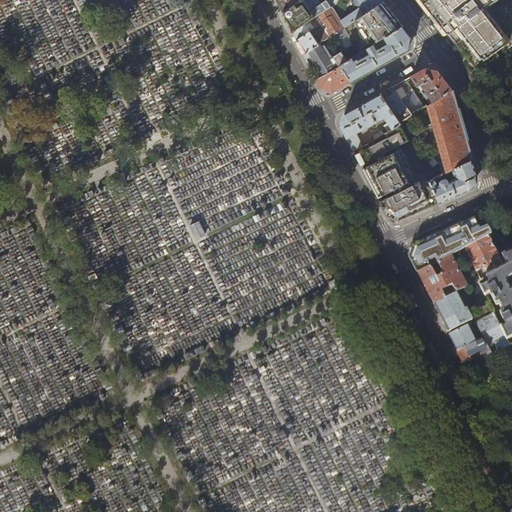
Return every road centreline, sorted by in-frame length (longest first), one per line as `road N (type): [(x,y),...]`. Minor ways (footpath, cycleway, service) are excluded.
road 1 (residential): [(495,195),(465,85),(437,46)]
road 2 (residential): [(320,112),(389,241)]
road 3 (residential): [(389,241),(453,363)]
road 4 (residential): [(437,46),(320,112)]
road 5 (residential): [(261,0),(320,112)]
